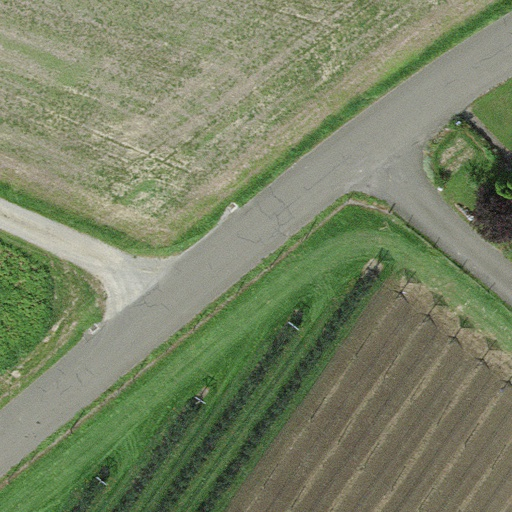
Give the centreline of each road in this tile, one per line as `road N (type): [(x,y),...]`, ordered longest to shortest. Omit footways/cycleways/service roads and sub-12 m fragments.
road 1 (unclassified): [(0,451),(374,147)]
road 2 (track): [(193,298),(0,215)]
road 3 (unclassified): [(374,147),(511,263)]
road 4 (unclassified): [(374,147),(511,54)]
